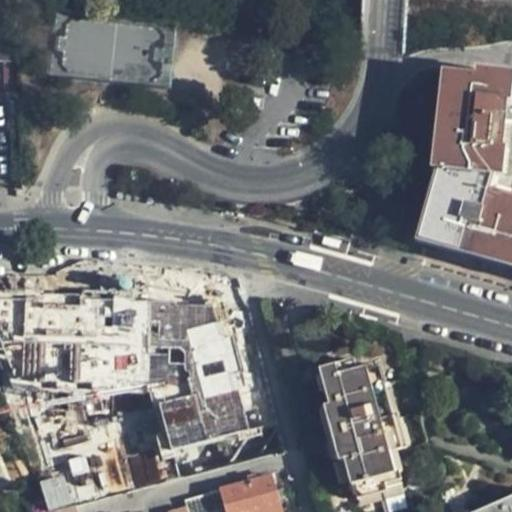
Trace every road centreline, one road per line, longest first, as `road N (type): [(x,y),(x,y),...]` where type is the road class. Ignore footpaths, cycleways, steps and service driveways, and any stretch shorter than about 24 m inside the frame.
road 1 (residential): [(384,0),(375,93),(348,152),(294,177),(241,180),(138,134),(113,133),(93,142),(77,166),(70,228)]
road 2 (secondary): [(239,251),(511,323)]
road 3 (residential): [(239,251),(314,511)]
road 4 (secondary): [(70,228),(239,251)]
road 5 (unknown): [(378,74),(465,59),(511,66)]
